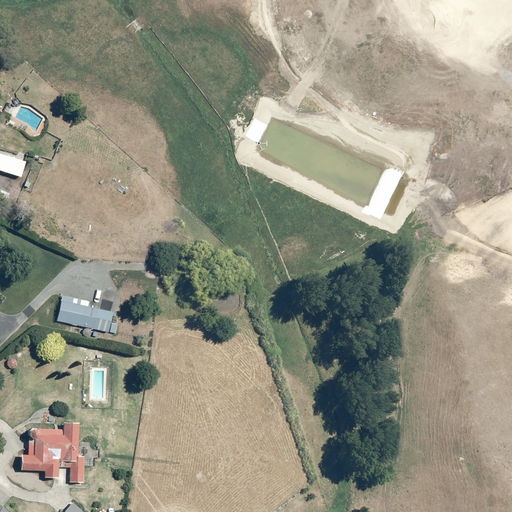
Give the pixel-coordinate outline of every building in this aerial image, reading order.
[(0,153),(0,170),(22,177),(27,161),(0,153)] [(64,295),(58,321),(116,334),(121,314),(90,307),(91,302),(64,295)] [(24,454),(23,471),(47,472),(47,478),(61,479),(61,467),(72,468),(72,483),(86,484),(87,457),(81,457),(82,422),(66,421),(66,429),(31,428),(30,454),(24,454)] [(0,511),(17,511),(16,511),(10,511),(0,503),(0,502),(0,511)] [(85,511),(74,502),(64,511),(85,511)]
